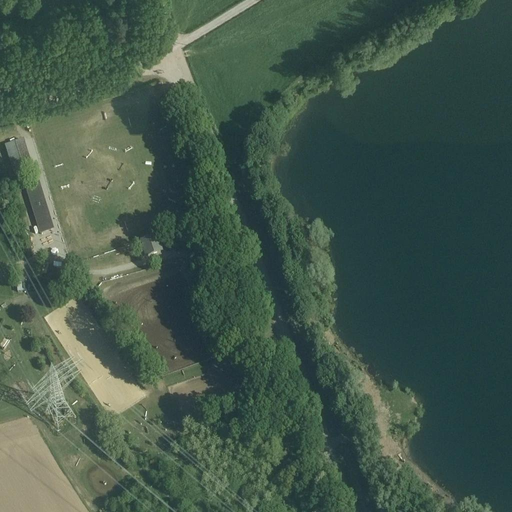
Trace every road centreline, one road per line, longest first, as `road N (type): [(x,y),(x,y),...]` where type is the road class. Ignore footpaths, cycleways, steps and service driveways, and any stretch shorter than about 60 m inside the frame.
road 1 (unclassified): [(355,511),(174,50)]
road 2 (residential): [(174,50),(106,87),(0,113)]
